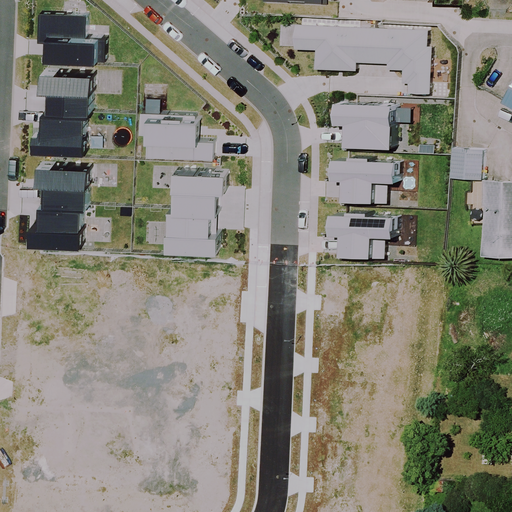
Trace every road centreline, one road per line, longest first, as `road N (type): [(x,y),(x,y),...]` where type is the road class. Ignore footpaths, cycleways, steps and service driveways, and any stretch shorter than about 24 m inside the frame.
road 1 (residential): [(285,256),(280,118),(153,0)]
road 2 (unknown): [(267,511),(285,256)]
